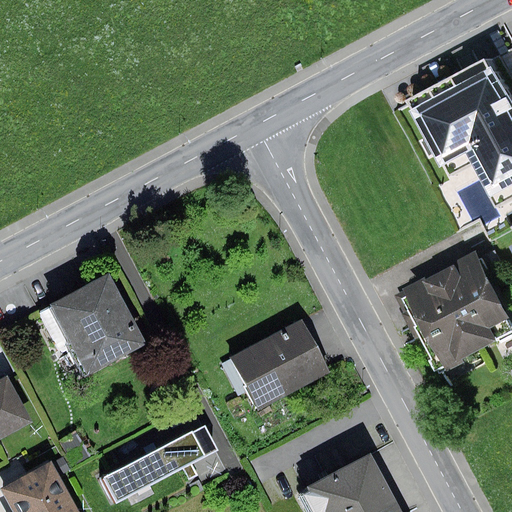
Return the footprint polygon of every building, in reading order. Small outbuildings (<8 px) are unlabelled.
[(511,93),(497,68),(417,112),(447,165),(451,163),(458,175),(481,162),(500,197),(511,189),(511,93)] [(406,291),(445,372),(511,340),(511,329),(479,259),(458,269),(460,274),(429,289),(425,282),(406,291)] [(98,283),(48,311),(81,371),(131,344),(98,283)] [(304,323),(239,355),(265,406),(329,373),(304,323)] [(0,433),(23,421),(2,382),(0,382),(0,433)] [(197,427),(97,480),(109,503),(209,449),(197,427)] [(387,511),(357,457),(297,490),(309,511),(387,511)] [(68,511),(42,467),(0,490),(0,491),(11,511),(68,511)]
